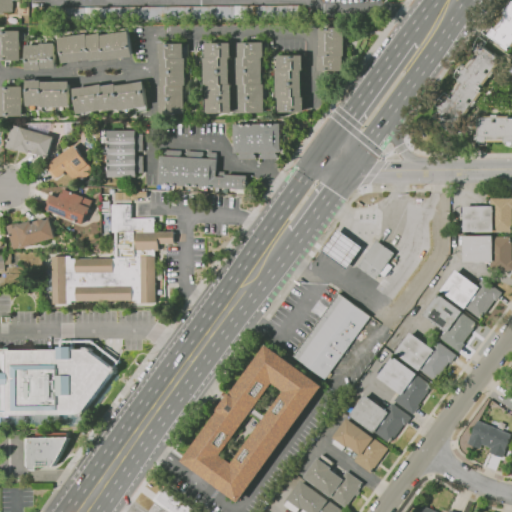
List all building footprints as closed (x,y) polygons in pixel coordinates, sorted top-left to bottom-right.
[(0,10),(0,0),(21,0),(13,1),(13,10),(0,10)] [(507,49),(488,35),(493,28),(495,30),(506,15),(504,14),(511,2),(511,48),(509,46),(507,49)] [(109,7),(109,10),(114,10),(114,19),(297,17),(297,4),(109,7)] [(58,37),(128,25),(132,52),(63,64),(58,37)] [(319,26),(343,26),(343,71),(319,71),(319,26)] [(0,30),(22,30),(22,60),(0,60),(0,30)] [(240,112),(241,41),(266,41),(265,112),(240,112)] [(206,112),(206,42),(231,42),(231,112),(206,112)] [(26,43),(55,44),(55,68),(25,68),(26,43)] [(159,43),(184,43),(184,113),(159,113),(159,43)] [(452,130),(445,125),(444,128),(440,125),(442,123),(435,118),(440,110),(438,108),(447,96),(448,96),(459,82),(458,81),(463,75),(460,73),(465,66),(465,67),(476,52),(476,51),(480,45),(499,59),(497,61),(500,64),(484,86),(481,84),(479,86),(482,89),(480,91),(482,93),(476,102),(477,102),(473,107),(472,107),(466,115),(464,113),(452,130)] [(278,54),(302,54),(303,111),(278,111),(278,54)] [(73,88),(142,77),(146,103),(77,113),(73,88)] [(69,80),(69,107),(27,107),(27,80),(69,80)] [(0,86),(24,86),(24,116),(0,116),(0,86)] [(511,142),(504,142),(504,139),(486,139),(486,142),(478,143),(478,140),(476,140),(476,135),(478,135),(478,119),(481,119),(481,116),(492,116),(492,114),(497,114),(497,116),(508,115),(508,119),(511,119),(511,142)] [(234,123),(281,122),(281,157),(234,157),(234,123)] [(12,123),(54,137),(46,160),(4,146),(12,123)] [(109,176),(107,130),(143,128),(144,175),(109,176)] [(67,170),(76,183),(93,170),(74,144),(46,165),(56,179),(67,170)] [(160,148),(217,151),(216,173),(248,175),(247,188),(158,183),(160,148)] [(46,210),(82,224),(92,200),(62,188),(59,197),(53,194),(46,210)] [(511,231),(493,231),(465,232),(464,206),(491,206),(491,199),(511,198),(511,231)] [(52,303),(156,302),(155,243),(173,243),(173,231),(154,231),(154,217),(131,217),(131,203),(111,204),(112,233),(115,232),(116,257),(51,257),(52,303)] [(11,248),(54,238),(49,216),(6,226),(11,248)] [(322,250),(338,229),(363,248),(347,269),(322,250)] [(511,269),(491,270),(491,263),(485,263),(485,261),(481,262),(481,263),(473,263),(473,262),(464,262),(464,236),(493,236),(493,237),(511,237),(511,269)] [(377,278),(359,265),(378,240),(395,253),(377,278)] [(385,277),(381,274),(389,263),(393,267),(385,277)] [(481,318),(465,306),(465,307),(442,291),(457,270),(478,285),(483,278),(503,292),(497,300),(495,299),(481,318)] [(325,380),(293,356),(339,293),(371,316),(325,380)] [(459,351),(440,338),(445,332),(439,328),(441,326),(437,324),(436,325),(432,322),(433,321),(424,315),(439,294),(463,311),(462,313),(477,323),(464,343),(459,351)] [(437,381),(420,368),(419,369),(396,353),(411,332),(430,346),(436,338),(457,354),(452,362),(451,362),(437,381)] [(239,502),(183,461),(220,411),(218,409),(231,392),(232,394),(268,345),(324,386),(239,502)] [(0,413),(0,348),(88,348),(104,360),(115,369),(86,413),(0,413)] [(413,414),(395,400),(399,393),(395,390),(396,389),(392,386),(391,387),(386,384),(387,382),(379,377),(394,356),(417,374),(417,375),(432,386),(419,405),(419,406),(413,414)] [(511,407),(510,406),(503,401),(511,389),(511,407)] [(500,404),(492,398),(495,394),(503,399),(500,404)] [(391,443),(374,431),(373,431),(351,415),(366,395),(388,411),(393,403),(412,417),(406,425),(404,424),(391,443)] [(511,435),(503,457),(490,452),(491,448),(483,445),(482,447),(469,442),(471,435),(473,436),(479,420),(490,425),(494,415),(511,421),(507,433),(511,435)] [(372,472),(355,460),(360,453),(355,449),(353,451),(349,449),(351,446),(349,445),(347,447),(347,446),(343,451),(332,443),(335,438),(334,437),(348,418),(375,438),(389,448),(372,472)] [(69,437),(22,438),(22,466),(26,468),(30,470),(33,470),(37,470),(37,466),(53,467),(62,453),(69,437)] [(346,508),(305,477),(320,458),(323,454),(334,462),(331,466),(333,468),(332,469),(343,477),(348,471),(364,483),(359,491),(360,492),(357,496),(356,494),(346,508)] [(304,511),(303,511),(305,509),(303,507),(302,509),(301,509),(298,511),(296,511),(286,505),(290,500),(289,500),(303,480),(330,500),(344,511),(343,511),(304,511)] [(169,511),(153,500),(165,485),(168,488),(167,490),(193,509),(190,511),(169,511)]
